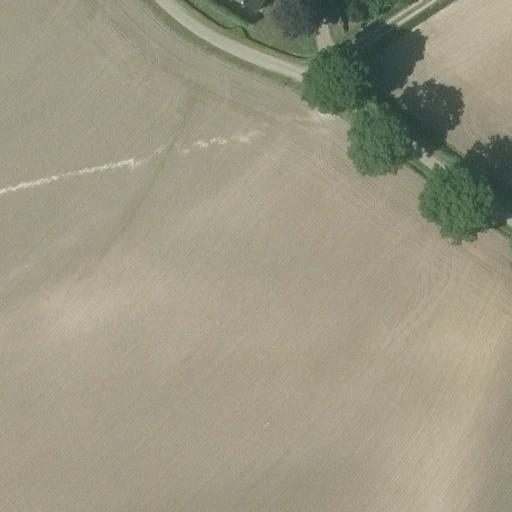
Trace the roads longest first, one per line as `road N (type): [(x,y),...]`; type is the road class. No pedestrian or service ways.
road 1 (unclassified): [(511,219),(358,105),(207,35),(164,0)]
road 2 (track): [(427,0),(312,79)]
